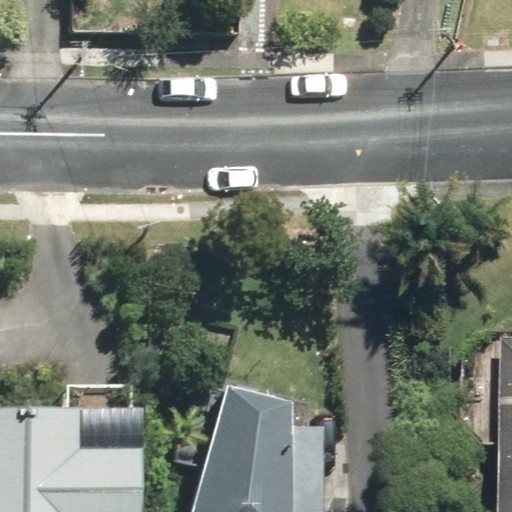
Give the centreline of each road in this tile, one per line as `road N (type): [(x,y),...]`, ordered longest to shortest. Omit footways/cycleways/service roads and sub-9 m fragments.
road 1 (residential): [(0,133),(511,123)]
road 2 (unknown): [(463,194),(419,407),(388,511)]
